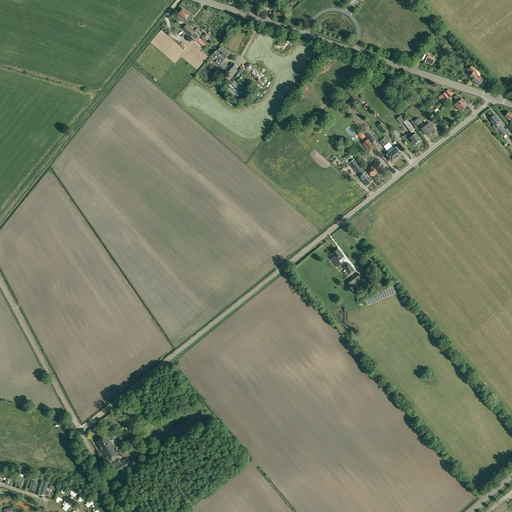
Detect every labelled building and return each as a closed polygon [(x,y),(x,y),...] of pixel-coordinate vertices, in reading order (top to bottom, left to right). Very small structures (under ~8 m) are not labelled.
[(187,23),(190,19),(190,20),(193,17),(187,12),(186,12),(183,9),(178,14),(179,14),(177,17),(183,22),(184,21),(187,23)] [(199,36),(195,32),(187,25),(183,29),(191,36),(195,40),(199,36)] [(199,37),(196,40),(204,47),(206,44),(199,37)] [(222,61),(225,58),(229,54),(221,47),(217,51),(213,55),(220,62),(218,65),(224,70),(228,66),(222,61)] [(428,55),(426,60),(434,64),(436,58),(428,55)] [(232,63),(226,70),(230,74),(237,67),(232,63)] [(479,85),(483,79),(479,76),(480,75),(476,72),(477,69),(472,65),(469,70),(472,73),(469,77),(473,79),(472,80),(479,85)] [(249,76),(261,87),(267,81),(254,70),(249,76)] [(235,78),(231,83),(238,89),(242,84),(235,78)] [(250,90),(248,89),(245,95),(243,94),(240,98),(243,101),(247,97),(250,90)] [(445,93),(442,95),(446,100),(452,95),(450,92),(448,90),(445,92),(445,93)] [(456,95),(453,97),(456,101),(455,101),(455,103),(456,104),(455,105),(459,111),(467,105),(464,101),(462,99),(460,100),(456,95)] [(401,125),(404,123),(411,132),(414,135),(410,138),(415,144),(420,140),(418,137),(418,136),(416,133),(415,133),(413,130),(415,129),(407,120),(406,121),(401,115),(396,119),(401,125)] [(504,136),(507,134),(498,123),(500,121),(495,115),(493,117),(492,116),(490,118),(491,119),(490,119),(495,125),(493,126),(497,131),(499,130),(504,136)] [(426,135),(434,129),(429,123),(425,126),(423,124),(419,118),(413,122),(416,127),(419,124),(422,128),(422,129),(426,135)] [(378,126),(384,134),(389,130),(383,122),(378,126)] [(391,132),(395,138),(399,133),(395,129),(391,132)] [(366,136),(372,143),(375,140),(370,133),(369,134),(367,130),(364,132),(367,136),(366,136)] [(366,136),(368,139),(362,144),(368,151),(374,146),(372,143),(366,136)] [(389,142),(387,144),(397,158),(402,155),(396,147),(394,149),(389,142)] [(392,162),(397,158),(387,144),(384,146),(389,153),(386,154),(392,162)] [(353,158),(352,157),(354,156),(350,152),(349,154),(348,153),(344,158),(348,162),(353,158)] [(360,178),(366,185),(373,180),(366,172),(355,159),(350,164),(361,177),(360,178)] [(371,177),(373,175),(382,168),(376,161),(367,168),(365,166),(363,168),(366,171),(371,177)] [(335,256),(331,259),(334,263),(337,267),(338,266),(341,264),(340,263),(343,261),(341,258),(344,256),(338,249),(333,253),(335,256)] [(355,270),(349,263),(343,268),(345,270),(343,271),(347,276),(355,270)] [(353,292),(355,291),(362,286),(359,281),(361,279),(363,278),(359,273),(347,282),(351,287),(350,288),(353,292)] [(118,453),(111,441),(110,442),(106,436),(97,442),(101,449),(100,449),(107,460),(118,453)] [(118,476),(120,475),(133,467),(127,458),(120,462),(119,461),(112,465),(118,476)] [(9,484),(13,473),(8,471),(4,482),(9,484)] [(21,486),(24,477),(17,475),(15,484),(21,486)] [(35,491),(37,482),(31,480),(28,489),(35,491)]
